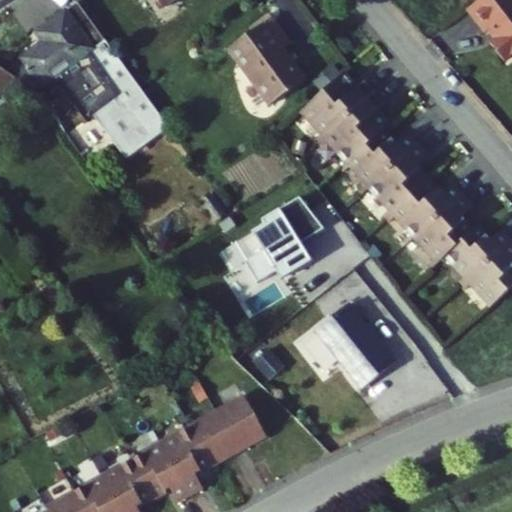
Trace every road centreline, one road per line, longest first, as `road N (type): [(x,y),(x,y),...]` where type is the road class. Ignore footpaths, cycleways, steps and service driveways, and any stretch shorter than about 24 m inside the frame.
road 1 (residential): [(511,403),(418,439),(272,511)]
road 2 (unknown): [(338,233),(477,415)]
road 3 (residential): [(511,167),(369,0)]
